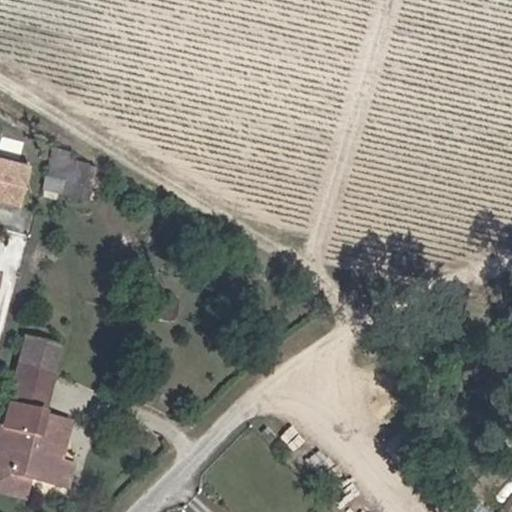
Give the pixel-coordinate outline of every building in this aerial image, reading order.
[(76,194),(82,164),(65,159),(59,190),(76,194)] [(0,202),(16,206),(26,168),(0,161),(0,202)] [(66,362),(32,353),(15,419),(2,471),(0,479),(0,501),(31,509),(32,503),(35,490),(76,500),(82,476),(62,471),(67,451),(45,444),(49,428),(66,362)] [(0,452),(0,479),(2,471),(15,419),(8,417),(0,452)] [(45,444),(67,451),(71,434),(49,428),(45,444)] [(32,503),(69,511),(73,511),(76,500),(35,490),(32,503)]
